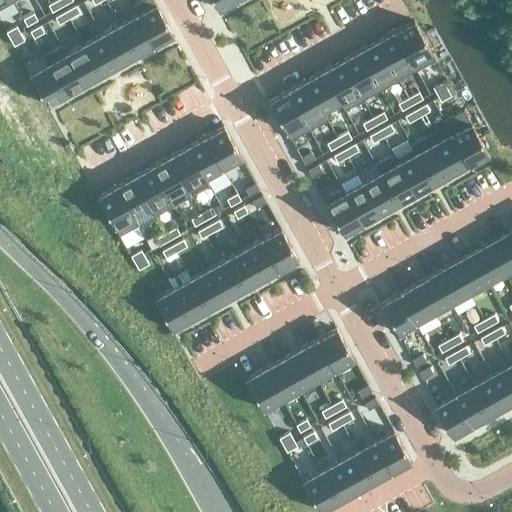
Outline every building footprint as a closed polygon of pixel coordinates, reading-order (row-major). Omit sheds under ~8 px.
[(12,0),(0,0),(0,8),(13,1),(12,0)] [(62,5),(59,0),(55,0),(48,4),(52,11),(62,5)] [(155,3),(153,0),(141,0),(132,5),(136,14),(137,13),(154,44),(173,34),(155,3)] [(233,0),(213,0),(218,9),(233,0)] [(80,12),(76,5),(65,10),(69,17),(80,12)] [(69,17),(65,10),(55,16),(59,23),(69,17)] [(23,18),(27,25),(37,19),(33,12),(23,18)] [(137,13),(136,14),(119,23),(136,54),(154,44),(137,13)] [(413,19),(394,30),(412,61),(416,69),(435,58),(431,50),(422,34),(413,19)] [(136,54),(119,23),(101,33),(118,64),(136,54)] [(44,31),(40,24),(30,30),(34,37),(44,31)] [(16,25),(6,31),(10,38),(20,32),(16,25)] [(412,61),(394,30),(376,40),(394,71),(398,79),(416,69),(412,61)] [(24,39),(20,32),(10,38),(14,45),(24,39)] [(118,64),(101,33),(84,43),(101,74),(118,64)] [(394,71),(376,40),(359,50),(376,81),(380,89),(398,79),(394,71)] [(101,74),(84,43),(66,53),(83,84),(101,74)] [(66,53),(62,44),(43,55),(47,63),(48,63),(65,94),(83,84),(66,53)] [(376,81),(359,50),(341,60),(358,91),(363,99),(380,89),(376,81)] [(358,91),(341,60),(323,70),(340,100),(339,101),(344,109),(363,99),(358,91)] [(48,63),(47,63),(29,73),(47,104),(65,94),(48,63)] [(340,100),(323,70),(305,80),(322,110),(323,110),(326,108),(338,101),(339,101),(340,100)] [(322,110),(305,80),(287,90),(304,120),(309,129),(328,118),(323,110),(322,110)] [(433,86),(435,91),(436,93),(447,88),(443,81),(433,86)] [(451,95),(447,88),(436,93),(438,96),(440,100),(451,95)] [(304,120),(287,90),(269,100),(286,130),(291,139),(309,129),(304,120)] [(412,104),(422,98),(419,91),(408,97),(412,104)] [(412,104),(408,97),(398,102),(402,109),(412,104)] [(429,110),(425,103),(415,109),(419,116),(429,110)] [(419,116),(415,109),(404,115),(408,122),(419,116)] [(463,109),(443,120),(446,124),(451,132),(468,163),(487,152),(479,137),(470,121),(463,109)] [(383,111),(372,117),(376,124),(387,118),(383,111)] [(366,129),(376,124),(372,117),(362,122),(366,129)] [(394,130),(390,123),(379,129),(383,136),(394,130)] [(446,124),(429,134),(433,142),(450,173),(468,163),(451,132),(446,124)] [(223,125),(205,135),(222,166),(224,170),(243,160),(241,156),(223,125)] [(383,136),(379,129),(369,135),(373,142),(383,136)] [(347,131),(337,136),(341,143),(351,138),(347,131)] [(433,142),(429,134),(410,144),(412,148),(413,148),(415,152),(433,183),(450,173),(433,142)] [(222,166),(205,135),(187,145),(204,176),(207,180),(224,170),(222,166)] [(341,143),(337,136),(326,142),(330,149),(341,143)] [(358,150),(354,143),(344,149),(348,156),(358,150)] [(204,176),(187,145),(169,155),(187,186),(191,195),(210,184),(207,180),(204,176)] [(413,148),(412,148),(403,153),(396,157),(395,158),(398,162),(415,193),(433,183),(415,152),(413,148)] [(348,156),(344,149),(333,154),(337,161),(348,156)] [(311,151),(301,157),(304,164),(315,158),(311,151)] [(395,158),(396,157),(394,153),(374,164),(379,172),(380,172),(397,202),(415,193),(398,162),(395,158)] [(187,186),(169,155),(152,165),(169,196),(173,204),(191,195),(187,186)] [(322,170),(318,163),(307,169),(311,176),(322,170)] [(169,196),(152,165),(134,175),(151,206),(150,206),(155,215),(173,204),(169,196)] [(380,172),(379,172),(362,182),(379,212),(397,202),(380,172)] [(151,206),(134,175),(116,185),(133,216),(134,216),(150,206),(151,206)] [(259,189),(255,182),(245,188),(248,195),(259,189)] [(379,212),(362,182),(345,191),(344,192),(361,222),(379,212)] [(133,216),(116,185),(97,195),(114,226),(119,235),(138,224),(134,216),(133,216)] [(344,192),(345,191),(343,187),(323,198),(326,202),(343,233),(361,222),(344,192)] [(226,198),(230,205),(241,199),(237,192),(226,198)] [(266,201),(262,194),(251,200),(255,207),(266,201)] [(247,211),(243,205),(233,210),(237,217),(247,211)] [(211,206),(201,212),(205,219),(215,213),(211,206)] [(205,219),(201,212),(191,218),(194,225),(205,219)] [(222,226),(218,219),(208,224),(212,231),(222,226)] [(212,231),(208,224),(197,230),(201,237),(212,231)] [(176,226),(165,232),(169,239),(180,233),(176,226)] [(297,258),(280,227),(262,238),(279,268),(297,258)] [(169,239),(165,232),(155,238),(159,245),(169,239)] [(511,269),(511,241),(507,232),(489,242),(506,273),(511,269)] [(187,245),(183,238),(172,244),(176,251),(187,245)] [(279,268),(262,238),(244,247),(261,278),(279,268)] [(506,273),(489,242),(471,252),(488,283),(506,273)] [(176,251),(172,244),(162,250),(166,257),(176,251)] [(261,278),(244,247),(226,257),(243,288),(261,278)] [(145,256),(143,253),(141,249),(130,255),(134,262),(145,256)] [(488,283),(471,252),(453,262),(470,293),(488,283)] [(149,263),(146,259),(145,256),(134,262),(138,269),(149,263)] [(243,288),(226,257),(208,267),(225,298),(243,288)] [(470,293),(453,262),(435,272),(453,303),(470,293)] [(225,298),(208,267),(191,277),(208,308),(225,298)] [(453,303),(435,272),(418,282),(435,312),(453,303)] [(208,308),(191,277),(173,287),(190,318),(208,308)] [(435,312),(418,282),(400,291),(417,322),(435,312)] [(190,318),(173,287),(154,297),(171,328),(172,328),(190,318)] [(417,322),(400,291),(381,302),(398,333),(417,322)] [(495,313),(485,318),(489,325),(499,320),(495,313)] [(478,331),(489,325),(485,318),(474,324),(478,331)] [(506,332),(502,325),(492,331),(496,338),(506,332)] [(336,327),(317,337),(335,368),(353,358),(336,327)] [(485,343),(496,338),(492,331),(481,337),(485,343)] [(453,345),(464,339),(460,332),(449,338),(453,345)] [(335,368),(317,337),(300,347),(317,378),(335,368)] [(443,351),(453,345),(449,338),(439,344),(443,351)] [(471,352),(467,345),(456,350),(460,357),(471,352)] [(317,378),(300,347),(282,357),(299,388),(317,378)] [(450,363),(460,357),(456,350),(446,356),(450,363)] [(423,353),(413,358),(417,365),(427,360),(423,353)] [(299,388),(282,357),(264,367),(281,398),(299,388)] [(511,403),(511,366),(510,364),(492,374),(509,404),(511,403)] [(434,372),(430,365),(420,371),(424,378),(434,372)] [(281,398),(264,367),(245,378),(263,408),(281,398)] [(509,404),(492,374),(475,384),(492,414),(509,404)] [(361,397),(372,391),(368,384),(357,390),(361,397)] [(492,414),(475,384),(457,393),(474,424),(492,414)] [(474,424),(457,393),(438,404),(455,435),(474,424)] [(368,409),(378,403),(374,396),(364,402),(368,409)] [(335,411),(346,405),(342,398),(331,404),(335,411)] [(325,417),(335,411),(331,404),(321,410),(325,417)] [(352,417),(349,410),(338,416),(342,423),(352,417)] [(342,423),(338,416),(328,422),(331,429),(342,423)] [(300,431),(310,425),(306,418),(296,424),(300,431)] [(410,460),(393,429),(375,439),(392,470),(410,460)] [(317,437),(313,430),(302,436),(306,443),(317,437)] [(293,438),(291,436),(289,431),(279,437),(282,444),(293,438)] [(297,445),(294,441),(293,438),(282,444),(286,451),(297,445)] [(392,470),(375,439),(356,449),(374,480),(392,470)] [(374,480),(356,449),(339,459),(356,490),(374,480)] [(356,490),(339,459),(321,469),(338,500),(356,490)] [(338,500),(321,469),(302,479),(319,510),(338,500)]
